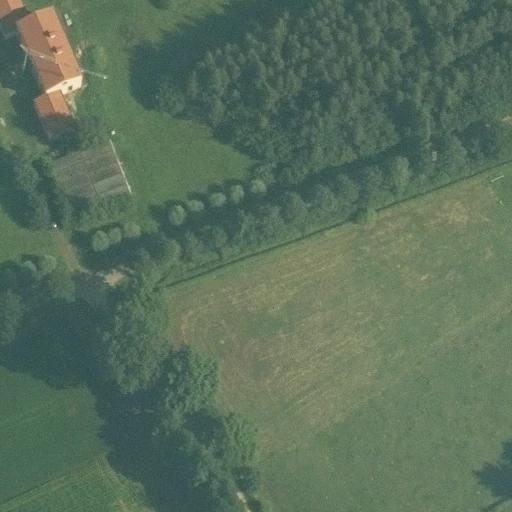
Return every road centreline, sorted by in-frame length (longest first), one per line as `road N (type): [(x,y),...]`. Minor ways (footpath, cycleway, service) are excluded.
road 1 (unclassified): [(511,120),(85,272)]
road 2 (unclassified): [(85,272),(245,511)]
